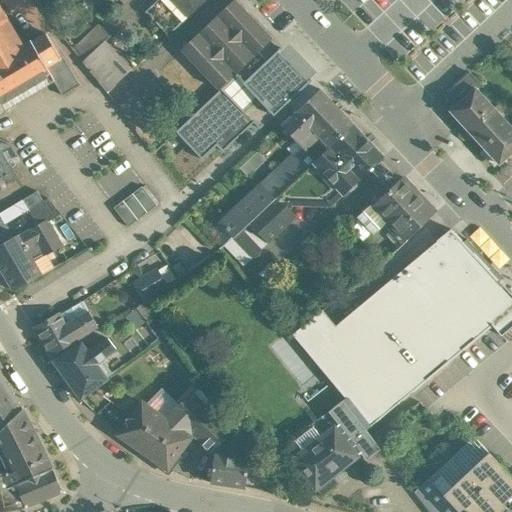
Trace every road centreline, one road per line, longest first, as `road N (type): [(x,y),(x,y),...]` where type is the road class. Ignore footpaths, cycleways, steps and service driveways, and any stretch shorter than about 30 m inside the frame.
road 1 (tertiary): [(297,0),(511,248)]
road 2 (residential): [(126,472),(96,453),(58,407),(0,315)]
road 3 (residential): [(126,472),(273,511)]
